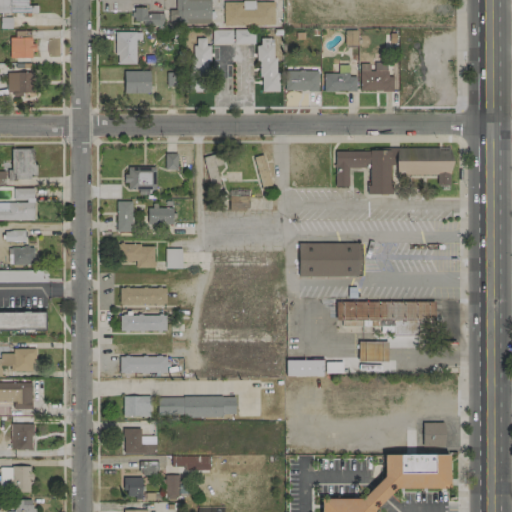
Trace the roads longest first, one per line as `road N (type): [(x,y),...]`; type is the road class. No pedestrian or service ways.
road 1 (residential): [(79,0),(82,511)]
road 2 (primary): [(490,511),(491,0)]
road 3 (residential): [(0,126),(489,129)]
